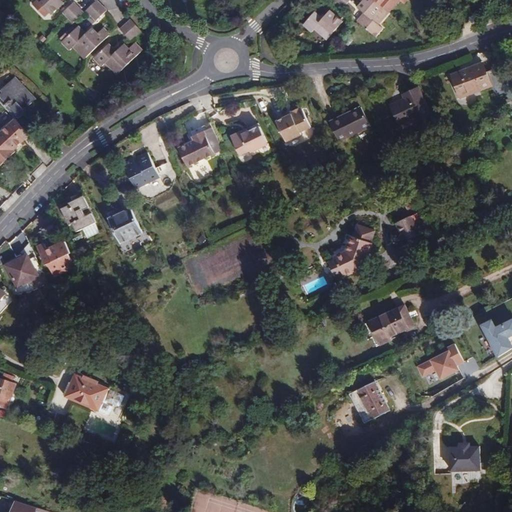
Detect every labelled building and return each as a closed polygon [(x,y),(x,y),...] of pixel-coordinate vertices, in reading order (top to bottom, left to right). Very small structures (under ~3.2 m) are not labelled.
[(37,0),(52,15),(65,3),(61,0),(37,0)] [(107,11),(97,0),(86,11),(96,21),(107,11)] [(351,0),(332,0),(343,9),(351,0)] [(361,0),(363,2),(358,8),(364,13),(357,21),(375,37),(383,28),(379,24),(400,0),(404,4),(407,0),(361,0)] [(84,13),(74,2),(63,12),(73,23),(84,13)] [(323,19),(321,17),(315,12),(303,25),(312,33),(315,29),(327,40),(343,21),(331,10),(325,17),(323,19)] [(141,30),(132,19),(120,29),(130,40),(141,30)] [(86,34),(84,32),(78,26),(62,42),(70,50),(73,47),(85,59),(105,40),(110,35),(104,28),(98,33),(93,28),(88,32),(86,34)] [(116,52),(114,50),(109,44),(94,58),(102,66),(106,63),(118,74),(143,50),(135,43),(129,48),(125,44),(119,50),(116,52)] [(484,62),(451,76),(460,98),(493,84),(496,83),(494,79),(491,80),(484,62)] [(36,99),(16,77),(1,90),(3,93),(0,95),(0,102),(17,120),(20,118),(24,114),(19,108),(26,101),(29,105),(36,99)] [(432,116),(419,88),(404,95),(406,98),(391,105),(400,125),(414,119),(417,123),(432,116)] [(258,103),(263,113),(270,109),(265,99),(258,103)] [(340,142),(371,127),(361,107),(330,121),(340,142)] [(287,120),(286,119),(277,123),(287,143),(302,136),(301,133),(312,128),(304,112),(302,111),(294,115),(293,117),(287,120)] [(15,150),(31,136),(15,119),(0,133),(0,166),(17,151),(15,150)] [(251,153),(269,144),(258,123),(233,136),(232,139),(241,156),(251,151),(251,153)] [(215,154),(202,127),(191,132),(195,141),(179,148),(188,167),(215,154)] [(148,152),(137,158),(138,160),(135,162),(133,158),(123,163),(136,189),(160,177),(148,152)] [(158,166),(160,173),(168,170),(166,164),(158,166)] [(75,205),(71,207),(72,209),(63,213),(69,225),(73,224),(77,232),(97,223),(92,213),(86,216),(84,211),(89,208),(84,196),(73,201),(75,205)] [(133,208),(109,219),(120,243),(144,232),(133,208)] [(420,234),(412,216),(398,223),(406,241),(420,234)] [(58,236),(52,224),(41,229),(47,242),(58,236)] [(337,259),(344,274),(345,276),(365,267),(373,243),(372,242),(376,231),(359,225),(354,236),(353,236),(347,252),(336,257),(337,259)] [(61,271),(62,273),(75,267),(69,254),(71,253),(65,241),(47,250),(45,244),(37,247),(46,265),(49,264),(54,274),(61,271)] [(17,288),(39,277),(28,255),(19,259),(20,260),(7,267),(17,288)] [(336,277),(344,274),(337,259),(330,262),(336,277)] [(415,325),(406,306),(371,322),(382,344),(393,339),(392,336),(415,325)] [(511,334),(511,320),(498,327),(494,319),(485,324),(500,357),(511,349),(511,341),(509,336),(511,334)] [(466,362),(457,343),(450,347),(452,350),(420,366),(425,376),(438,370),(442,379),(461,370),(459,365),(466,362)] [(4,379),(2,378),(0,384),(0,405),(9,409),(18,383),(14,382),(15,377),(6,374),(4,379)] [(120,407),(125,396),(79,375),(75,384),(72,382),(66,395),(100,411),(110,415),(115,404),(120,407)] [(391,410),(377,381),(351,394),(365,423),(391,410)] [(353,406),(335,412),(343,437),(361,432),(353,406)] [(0,415),(6,418),(8,412),(1,410),(0,414),(0,415)] [(57,414),(50,411),(45,426),(52,429),(57,414)] [(451,471),(481,470),(480,446),(471,446),(471,442),(460,443),(460,446),(450,447),(451,471)] [(50,511),(51,511),(17,501),(13,511),(50,511)]
